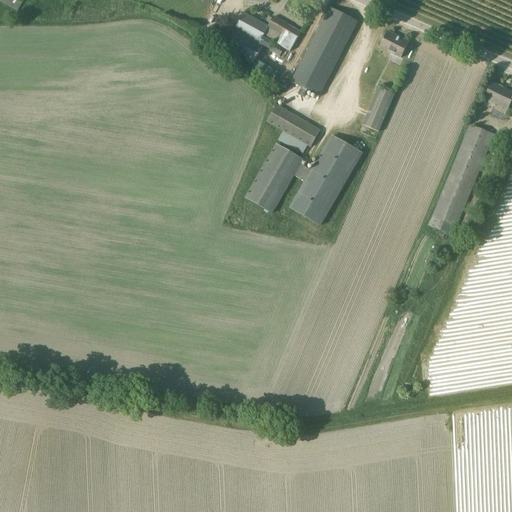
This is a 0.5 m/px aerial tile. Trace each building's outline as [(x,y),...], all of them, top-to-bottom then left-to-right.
[(357,24),(341,16),(329,10),(291,82),(319,97),(357,24)] [(262,35),(267,27),(245,14),(235,31),(263,47),(268,50),(273,41),(262,35)] [(262,35),(273,41),(290,51),(301,33),(273,17),(267,27),(262,35)] [(263,47),(235,31),(225,49),(252,65),(263,47)] [(387,32),(380,47),(401,58),(409,43),(387,32)] [(511,93),(492,84),(485,99),(507,110),(511,100),(511,93)] [(394,95),(379,89),(363,126),(379,132),(394,95)] [(321,131),(274,105),(265,122),(283,132),(307,145),(311,148),(321,131)] [(494,135),(470,125),(433,218),(456,228),(494,135)] [(302,154),(307,145),(283,132),(278,141),(302,154)] [(289,207),(320,225),(362,155),(331,137),(311,171),(301,165),(303,161),(276,145),(245,197),(272,213),(294,176),(304,182),(289,207)]
